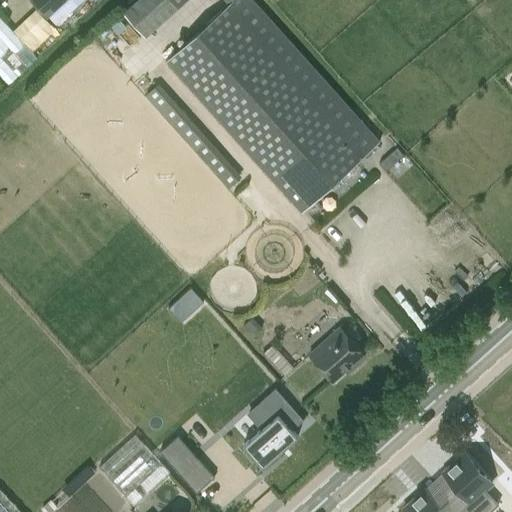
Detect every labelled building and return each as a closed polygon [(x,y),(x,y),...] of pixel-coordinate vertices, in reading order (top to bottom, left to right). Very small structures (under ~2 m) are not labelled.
[(69,0),(31,0),(49,19),(69,0)] [(224,0),(229,4),(166,60),(301,212),(379,142),(251,0),(137,0),(123,13),(145,37),(185,0),(224,0)] [(0,72),(9,81),(37,54),(0,16),(0,72)] [(151,83),(140,93),(225,184),(236,174),(151,83)] [(355,365),(365,356),(339,327),(309,355),(332,381),(353,362),(355,365)] [(261,428),(243,444),(263,466),(296,436),(291,431),(304,419),(275,386),(262,398),(272,409),(272,410),(260,420),(264,426),(261,428)] [(134,435),(99,467),(134,505),(169,472),(134,435)] [(465,452),(444,471),(454,483),(445,492),(463,511),(488,511),(499,503),(486,488),(492,482),(465,452)] [(214,477),(198,458),(180,473),(197,492),(214,477)] [(22,511),(0,488),(0,511),(22,511)] [(425,488),(404,507),(407,511),(463,511),(445,492),(436,500),(425,488)]
